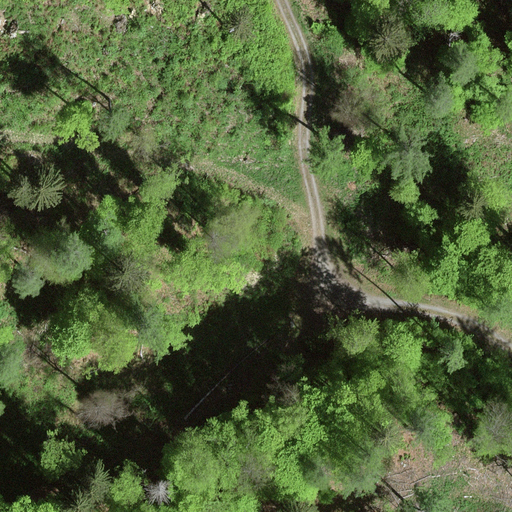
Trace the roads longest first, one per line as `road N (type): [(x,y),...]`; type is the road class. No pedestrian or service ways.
road 1 (track): [(511,352),(459,318),(368,304),(333,288),(301,148),(306,69),(281,0)]
road 2 (track): [(319,242),(283,202),(247,180),(67,141),(0,137)]
